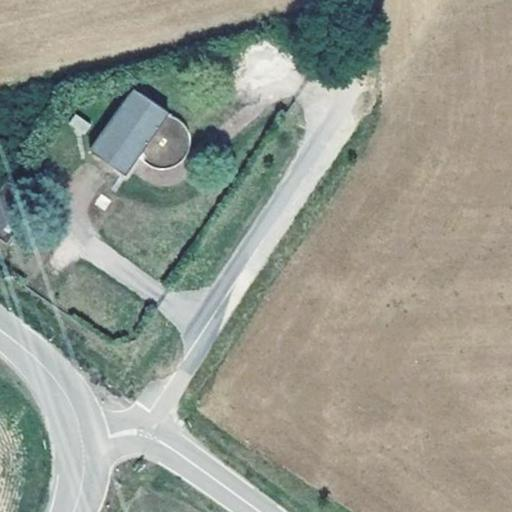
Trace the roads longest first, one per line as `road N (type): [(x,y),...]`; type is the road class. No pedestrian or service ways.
road 1 (unclassified): [(82,445),(145,431),(259,511)]
road 2 (tertiary): [(0,332),(63,396),(82,445)]
